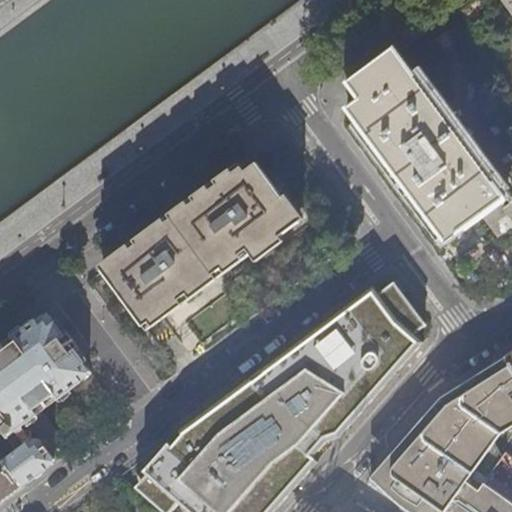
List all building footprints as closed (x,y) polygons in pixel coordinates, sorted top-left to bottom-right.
[(347,109),(445,242),(481,215),(496,235),(511,223),(511,214),(501,200),(505,197),(398,52),(350,87),(360,100),(347,109)] [(103,270),(143,327),(247,250),(253,258),(300,222),(261,169),(250,179),(242,168),(199,199),(140,243),(103,270)] [(399,321),(373,287),(247,380),(179,431),(182,435),(172,447),(168,444),(143,472),(179,504),(190,491),(213,511),(274,511),(424,343),(399,321)] [(91,373),(47,312),(0,346),(0,375),(8,386),(0,391),(0,428),(18,452),(4,461),(23,486),(55,462),(57,452),(46,438),(36,436),(34,438),(31,434),(32,428),(27,421),(91,373)] [(511,425),(511,395),(511,394),(511,368),(504,357),(442,397),(369,479),(394,501),(403,508),(409,511),(442,511),(492,443),(501,458),(503,454),(496,442),(503,432),(511,425)] [(0,391),(8,386),(0,375),(0,391)] [(511,511),(511,468),(503,454),(501,458),(492,443),(442,511),(511,511)] [(0,464),(0,503),(23,486),(4,461),(0,464)]
